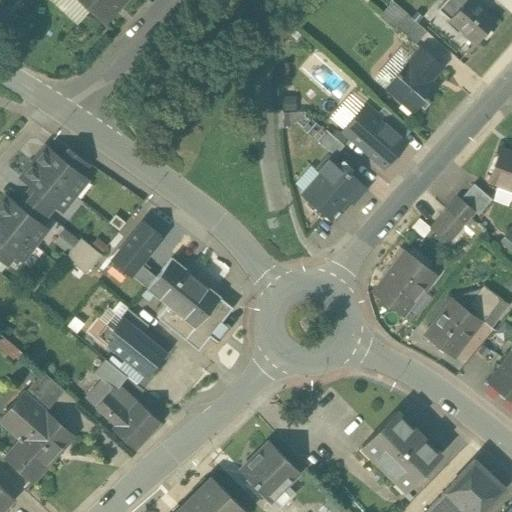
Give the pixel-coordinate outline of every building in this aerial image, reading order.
[(81,0),(105,21),(124,0),(81,0)] [(445,0),(438,8),(449,18),(465,0),(445,0)] [(495,21),(471,0),(465,0),(449,18),(464,32),(463,33),(475,43),(495,21)] [(405,31),(422,47),(431,35),(413,19),(405,31)] [(422,47),(408,62),(407,61),(396,74),(397,75),(386,88),(402,102),(404,99),(415,109),(413,111),(414,112),(425,99),(426,100),(437,88),(429,81),(443,65),(422,47)] [(365,106),(344,129),(385,165),(405,142),(365,106)] [(312,137),(329,156),(340,144),(322,125),(312,137)] [(61,158),(46,146),(34,162),(74,194),(87,179),(80,174),(61,158)] [(511,151),(501,148),(488,181),(499,185),(511,189),(511,195),(511,196),(511,151)] [(88,165),(69,149),(61,158),(80,174),(88,165)] [(365,187),(329,156),(317,170),(322,174),(303,195),(330,218),(347,198),(352,202),(365,187)] [(74,194),(34,162),(21,177),(36,189),(55,205),(61,210),(74,194)] [(492,199),(474,183),(461,198),(475,211),(478,214),(492,199)] [(511,195),(511,189),(499,185),(495,195),(497,201),(504,204),(510,201),(511,196),(511,195)] [(55,205),(36,189),(28,199),(48,214),(55,205)] [(21,208),(6,196),(0,203),(0,216),(34,244),(46,229),(21,208)] [(461,198),(458,196),(447,209),(464,224),(475,211),(461,198)] [(48,214),(28,199),(21,208),(40,224),(48,214)] [(464,224),(447,209),(430,228),(447,243),(464,224)] [(34,244),(0,216),(0,242),(15,255),(21,260),(34,244)] [(142,222),(112,259),(130,274),(160,237),(142,222)] [(68,246),(77,235),(65,226),(56,237),(68,246)] [(81,238),(65,257),(85,273),(101,254),(81,238)] [(15,255),(0,242),(0,258),(7,264),(15,255)] [(405,250),(373,291),(402,314),(423,287),(425,289),(436,275),(405,250)] [(219,297),(171,257),(147,287),(167,304),(167,303),(195,326),(219,297)] [(219,297),(195,326),(167,303),(167,304),(157,316),(198,350),(209,336),(215,341),(227,326),(220,321),(232,307),(219,297)] [(482,320),(453,298),(426,332),(455,355),(482,320)] [(498,298),(485,314),(495,322),(508,306),(498,298)] [(164,353),(122,318),(112,331),(117,335),(109,344),(146,374),(164,353)] [(504,344),(493,335),(485,345),(497,354),(504,344)] [(511,349),(488,380),(487,381),(511,400),(511,349)] [(127,377),(105,359),(94,373),(104,381),(116,390),(117,389),(127,377)] [(44,371),(26,391),(48,410),(65,390),(44,371)] [(126,395),(117,389),(116,390),(104,381),(88,400),(115,425),(130,408),(126,405),(125,396),(126,395)] [(26,391),(25,389),(0,417),(0,422),(18,439),(3,457),(34,484),(77,436),(48,410),(26,391)] [(161,422),(137,400),(130,408),(115,425),(112,428),(135,450),(161,422)] [(441,455),(395,411),(362,445),(407,489),(441,455)] [(299,471),(269,441),(240,470),(269,500),(285,484),(299,471)] [(479,511),(503,487),(474,460),(444,491),(465,511),(479,511)] [(212,476),(175,511),(243,511),(245,510),(212,476)] [(285,484),(269,500),(280,511),(296,495),(285,484)] [(0,487),(0,511),(1,511),(13,500),(0,487)] [(465,511),(444,491),(424,511),(465,511)] [(321,511),(338,511),(342,508),(328,497),(318,509),(321,511)]
